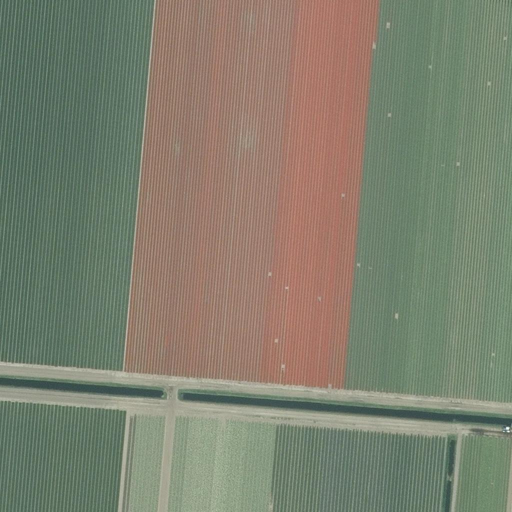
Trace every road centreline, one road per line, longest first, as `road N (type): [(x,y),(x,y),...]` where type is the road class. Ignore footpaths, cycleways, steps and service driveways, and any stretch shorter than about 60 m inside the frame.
road 1 (track): [(0,392),(511,432)]
road 2 (track): [(162,511),(173,384),(511,412)]
road 3 (track): [(173,384),(0,370)]
